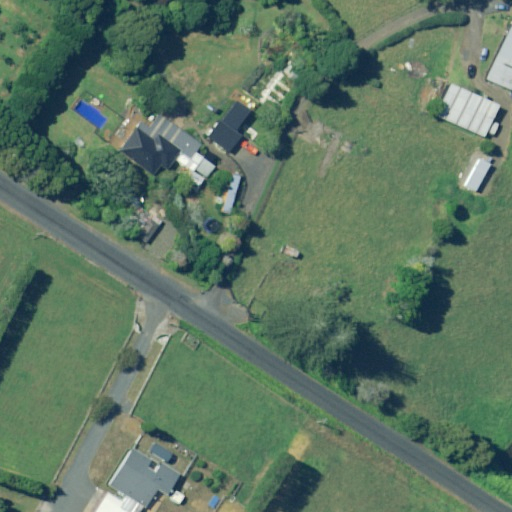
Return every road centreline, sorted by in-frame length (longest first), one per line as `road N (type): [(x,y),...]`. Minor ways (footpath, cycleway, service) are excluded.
road 1 (unclassified): [(492,511),(0,188)]
road 2 (unknown): [(199,317),(295,104),(348,47),(441,0)]
road 3 (unknown): [(168,297),(60,511)]
